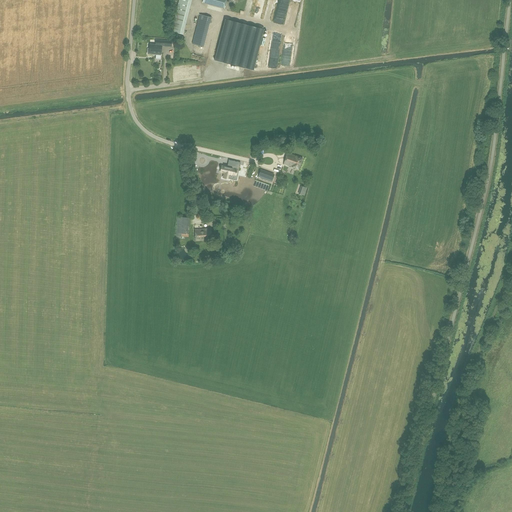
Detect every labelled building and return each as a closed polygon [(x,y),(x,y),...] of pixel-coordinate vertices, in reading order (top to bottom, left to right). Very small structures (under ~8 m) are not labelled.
[(182,34),(191,0),(179,0),(171,31),(182,34)] [(203,0),(203,3),(224,8),(226,1),(229,2),(229,0),(237,2),(237,0),(203,0)] [(277,0),(274,18),(280,18),(282,5),(287,6),(287,0),(277,0)] [(290,0),(288,12),(292,13),(292,12),(295,13),(298,0),(290,0)] [(204,47),(212,17),(200,14),(192,44),(204,47)] [(214,60),(254,70),(265,29),(225,19),(214,60)] [(150,49),(148,49),(148,54),(153,54),(153,53),(161,54),(162,46),(172,47),(172,41),(156,40),(156,45),(150,44),(150,49)] [(292,167),(299,170),(303,158),(287,153),(284,163),(292,166),(292,167)] [(235,175),(237,169),(239,163),(235,162),(233,166),(228,164),(228,165),(223,164),(221,170),(224,171),(223,175),(227,177),(229,173),(235,175)] [(274,175),(261,170),(258,177),(272,181),(274,175)] [(196,241),(212,240),(211,229),(195,229),(196,241)]
